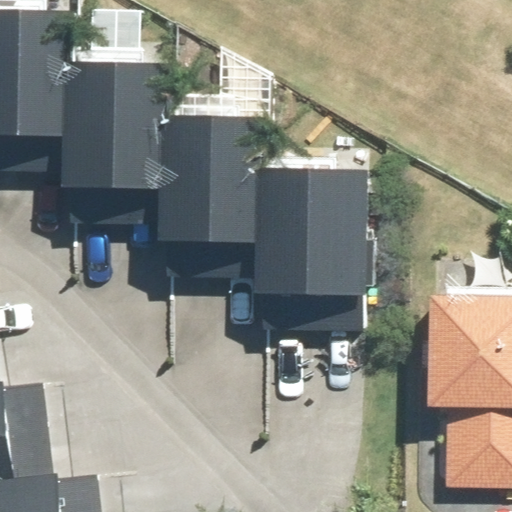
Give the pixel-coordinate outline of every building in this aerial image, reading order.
[(0,0),(0,120),(61,122),(70,122),(71,50),(72,0),(0,0)] [(61,122),(60,172),(159,174),(167,174),(168,100),(168,51),(71,50),(70,122),(61,122)] [(263,161),(263,158),(264,102),(168,100),(167,174),(159,174),(158,224),(254,226),(261,226),(263,161)] [(261,226),(254,226),(253,279),(364,281),(373,282),(373,233),(365,233),(365,163),(365,159),(263,158),(263,161),(261,226)] [(426,393),(449,394),(446,480),(511,482),(511,287),(429,285),(426,393)] [(0,466),(46,462),(39,376),(1,380),(1,369),(0,369),(0,466)] [(0,466),(0,511),(100,511),(96,467),(56,470),(55,461),(46,462),(0,466)]
